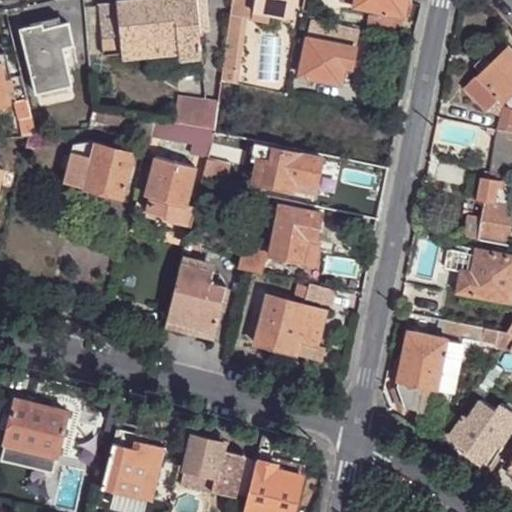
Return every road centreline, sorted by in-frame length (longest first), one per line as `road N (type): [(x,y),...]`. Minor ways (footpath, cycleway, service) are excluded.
road 1 (residential): [(359,432),(441,0)]
road 2 (residential): [(359,432),(0,342)]
road 3 (residential): [(482,511),(359,432)]
